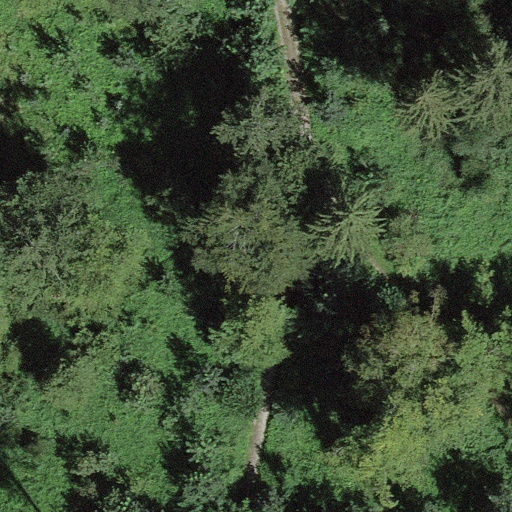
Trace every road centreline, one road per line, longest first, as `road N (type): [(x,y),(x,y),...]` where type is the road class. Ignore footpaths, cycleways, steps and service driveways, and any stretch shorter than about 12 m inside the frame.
road 1 (track): [(227,511),(318,184)]
road 2 (track): [(511,418),(318,184)]
road 3 (track): [(318,184),(272,0)]
